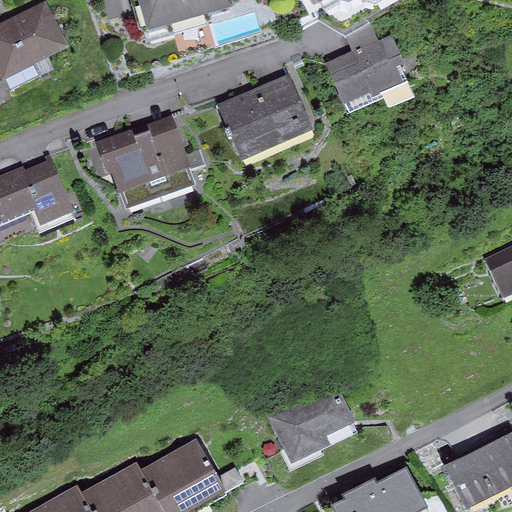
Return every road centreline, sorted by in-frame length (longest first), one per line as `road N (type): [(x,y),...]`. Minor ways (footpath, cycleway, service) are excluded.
road 1 (residential): [(0,150),(317,38)]
road 2 (residential): [(270,511),(511,391)]
